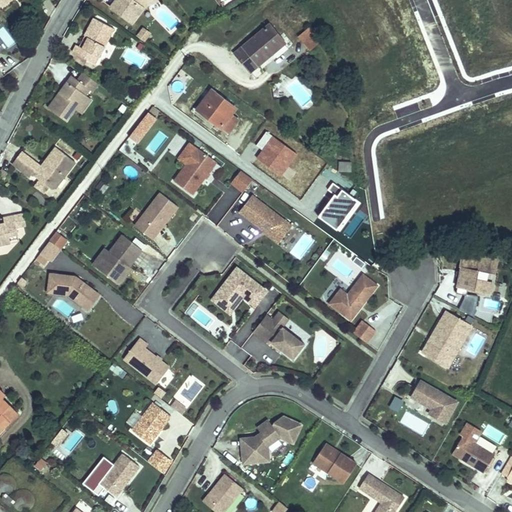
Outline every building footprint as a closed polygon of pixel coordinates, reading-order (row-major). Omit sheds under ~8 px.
[(107,11),(89,0),(85,0),(79,11),(83,14),(75,27),(69,23),(64,30),(80,40),(85,33),(91,37),(107,11)] [(283,32),(268,14),(233,43),(249,63),(272,44),(271,41),(283,32)] [(309,21),(296,32),(307,45),(320,35),(309,21)] [(0,29),(0,37),(9,47),(16,41),(3,27),(0,29)] [(144,42),(151,32),(142,27),(136,37),(144,42)] [(86,44),(91,37),(85,33),(80,40),(86,44)] [(91,63),(74,50),(68,58),(73,62),(68,69),(58,61),(38,86),(57,101),(67,89),(77,75),(82,69),(85,71),(91,63)] [(63,54),(58,61),(68,69),(73,62),(68,58),(63,54)] [(169,84),(180,91),(190,76),(179,69),(169,84)] [(72,92),(82,79),(77,75),(67,89),(72,92)] [(233,104),(239,95),(213,77),(204,91),(208,93),(201,103),(223,117),(231,122),(240,108),(233,104)] [(146,111),(127,137),(138,144),(156,118),(146,111)] [(22,151),(46,169),(67,142),(48,127),(33,147),(19,137),(11,148),(20,155),(22,151)] [(3,143),(11,148),(19,137),(12,131),(3,143)] [(192,184),(217,152),(199,138),(174,170),(192,184)] [(338,147),(338,157),(351,157),(351,147),(338,147)] [(243,182),(252,170),(241,161),(231,173),(243,182)] [(342,162),(341,169),(350,170),(351,163),(342,162)] [(133,215),(151,229),(177,197),(159,182),(133,215)] [(251,186),(238,203),(277,234),(291,218),(251,186)] [(5,217),(0,217),(0,239),(20,235),(15,210),(4,212),(5,217)] [(97,258),(116,274),(126,261),(124,260),(127,256),(140,240),(121,225),(108,241),(109,243),(97,258)] [(91,254),(97,258),(109,243),(108,241),(103,238),(91,254)] [(498,256),(462,247),(459,261),(461,262),(455,288),(466,290),(467,284),(484,288),(486,276),(477,274),(478,266),(495,270),(498,256)] [(264,285),(235,261),(215,285),(226,294),(234,284),(241,290),(252,299),(264,285)] [(92,280),(73,265),(48,262),(45,280),(66,283),(80,295),(92,280)] [(357,301),(358,298),(362,298),(377,280),(363,268),(347,288),(340,283),(328,297),(350,314),(359,302),(357,301)] [(86,299),(97,284),(92,280),(80,295),(86,299)] [(227,306),(241,290),(234,284),(226,294),(215,285),(210,292),(227,306)] [(466,293),(459,310),(472,315),(479,298),(466,293)] [(485,298),(483,307),(498,310),(500,302),(485,298)] [(277,303),(271,311),(281,319),(287,311),(277,303)] [(470,321),(445,305),(420,346),(446,362),(470,321)] [(271,311),(265,306),(264,308),(250,324),(264,335),(265,334),(274,341),(275,339),(279,342),(290,351),(302,336),(281,319),(271,311)] [(352,326),(358,331),(368,319),(361,314),(352,326)] [(358,331),(365,336),(374,325),(368,319),(358,331)] [(172,357),(149,338),(151,335),(144,329),(128,348),(159,372),(172,357)] [(0,411),(17,396),(3,380),(7,377),(0,369),(0,411)] [(454,397),(418,376),(409,392),(429,404),(427,408),(442,417),(454,397)] [(186,396),(174,387),(170,392),(182,401),(186,396)] [(147,432),(169,405),(152,391),(130,418),(147,432)] [(173,400),(169,408),(182,414),(186,406),(173,400)] [(266,452),(265,437),(277,429),(290,435),(299,416),(282,408),(272,415),(270,416),(267,416),(260,420),(259,424),(252,428),(239,429),(241,454),(266,452)] [(260,420),(267,416),(270,416),(266,411),(265,411),(255,418),(259,424),(260,420)] [(60,428),(50,443),(58,448),(68,433),(60,428)] [(460,432),(449,449),(480,468),(491,451),(460,432)] [(320,440),(334,450),(337,447),(322,437),(320,440)] [(340,477),(352,458),(337,447),(334,450),(320,440),(309,456),(340,477)] [(110,488),(134,458),(118,444),(94,474),(110,488)] [(154,449),(146,462),(164,474),(172,461),(154,449)] [(511,455),(508,453),(497,470),(505,475),(511,478),(511,455)] [(0,478),(2,480),(4,479),(7,478),(10,474),(11,472),(12,469),(12,466),(10,462),(8,459),(3,456),(0,455),(0,478)] [(41,471),(47,462),(39,457),(34,466),(41,471)] [(216,506),(239,479),(222,464),(199,491),(216,506)] [(386,511),(400,492),(364,468),(355,481),(378,497),(367,511),(386,511)] [(7,486),(6,488),(9,491),(12,493),(16,494),(19,494),(23,493),(26,491),(28,487),(28,482),(27,477),(24,473),(21,471),(19,471),(15,471),(12,472),(10,474),(7,478),(4,483),(7,486)] [(277,510),(283,499),(276,493),(268,503),(277,510)] [(82,507),(73,499),(69,503),(78,511),(82,507)] [(88,511),(82,507),(78,511),(69,503),(61,511),(88,511)]
